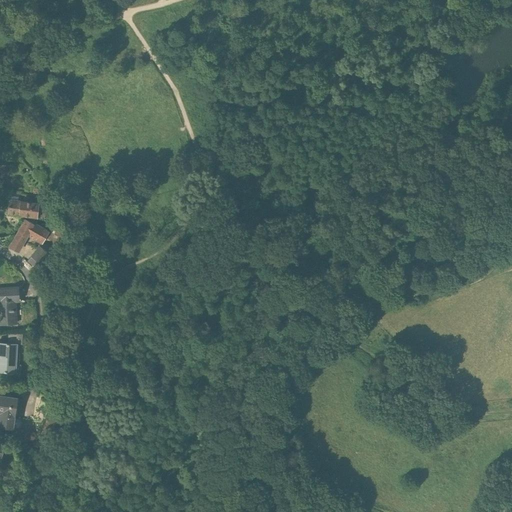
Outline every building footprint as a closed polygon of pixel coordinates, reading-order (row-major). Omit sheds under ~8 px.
[(0,178),(9,179),(9,165),(0,164),(0,178)] [(9,200),(8,214),(37,217),(45,218),(46,205),(39,204),(20,202),(18,201),(18,198),(10,197),(9,200)] [(41,236),(44,230),(27,220),(11,247),(18,251),(30,230),(41,236)] [(36,268),(40,264),(49,252),(48,252),(52,247),(47,242),(28,261),(36,268)] [(16,323),(15,302),(18,301),(18,288),(0,288),(0,322),(0,324),(16,323)] [(0,343),(0,372),(16,373),(17,344),(7,344),(0,343)] [(0,395),(0,426),(13,429),(17,429),(20,426),(21,422),(19,418),(15,418),(15,416),(18,398),(0,395)] [(30,431),(27,433),(27,437),(29,440),(33,441),(36,439),(37,435),(34,432),(30,431)]
